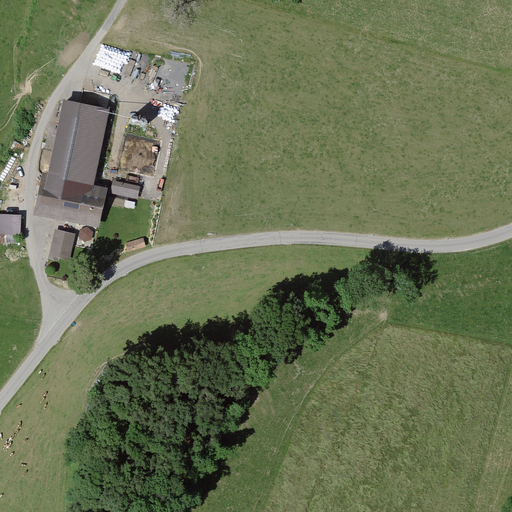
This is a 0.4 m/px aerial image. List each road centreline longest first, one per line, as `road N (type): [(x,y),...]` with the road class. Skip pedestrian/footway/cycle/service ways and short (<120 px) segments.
road 1 (residential): [(57,330),(110,274),(164,251),(291,237),(438,247),(511,230)]
road 2 (residential): [(57,330),(39,276),(26,164),(42,118),(122,0)]
